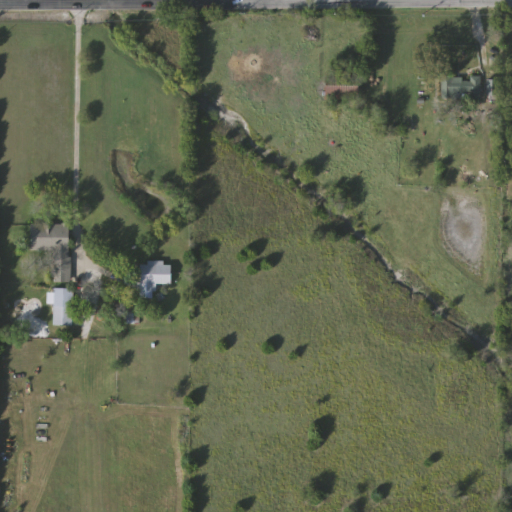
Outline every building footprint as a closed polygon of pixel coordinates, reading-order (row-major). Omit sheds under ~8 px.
[(327,99),(327,77),(359,77),(359,99),(327,99)] [(442,99),(442,77),(481,77),(481,99),(442,99)] [(55,283),(56,252),(33,251),(33,224),(71,225),(70,283),(55,283)] [(142,263),(173,263),(173,285),(156,284),(156,298),(142,298),(142,263)] [(74,326),(55,326),(55,288),(74,288),(74,326)]
